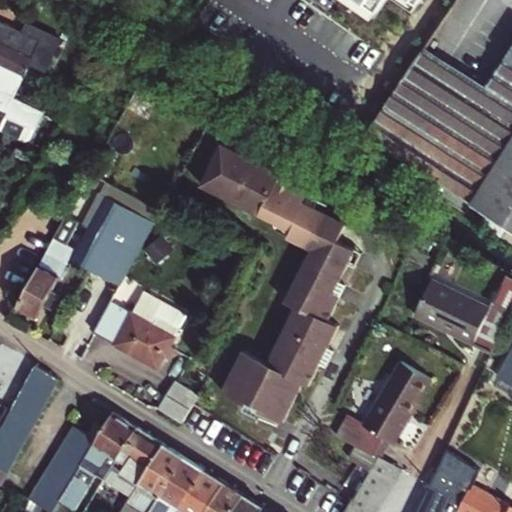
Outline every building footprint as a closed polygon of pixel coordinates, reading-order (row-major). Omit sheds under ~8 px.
[(460,0),(430,45),(375,124),(371,130),(368,134),(511,222),(511,13),(491,0),(460,0)] [(0,17),(0,88),(17,96),(44,38),(0,17)] [(40,131),(49,112),(17,96),(0,88),(0,127),(4,130),(11,117),(40,131)] [(264,407),(263,410),(281,419),(286,422),(306,383),(312,387),(325,363),(333,349),(345,327),(333,321),(345,299),(339,296),(346,281),(355,265),(362,251),(346,243),(355,224),(341,217),(325,209),(311,201),(315,194),(289,179),(292,173),(266,158),(250,150),(233,141),(210,182),(302,231),(298,239),(322,251),(295,302),(302,306),(272,361),(248,348),(226,390),(251,403),(252,400),(264,407)] [(253,144),(250,150),(266,158),(269,152),(253,144)] [(78,258),(99,268),(138,196),(104,179),(117,154),(106,148),(70,211),(83,219),(95,225),(78,258)] [(329,201),(315,194),(311,201),(325,209),(329,201)] [(138,196),(99,268),(125,283),(165,210),(138,196)] [(359,217),(344,209),(341,217),(355,224),(359,217)] [(70,211),(19,304),(41,315),(72,260),(77,247),(70,243),(83,219),(70,211)] [(361,269),(369,255),(362,251),(355,265),(361,269)] [(493,353),(511,313),(511,309),(497,301),(494,305),(441,275),(420,311),(493,353)] [(353,285),(346,281),(339,296),(345,299),(353,285)] [(117,297),(99,329),(162,364),(191,312),(166,298),(154,318),(117,297)] [(332,367),(339,352),(333,349),(325,363),(332,367)] [(364,420),(352,414),(341,431),(361,443),(378,453),(388,435),(404,410),(409,413),(432,374),(401,355),(364,420)] [(63,377),(38,363),(35,369),(16,406),(39,419),(63,377)] [(493,385),(475,422),(499,434),(511,409),(511,368),(501,389),(493,385)] [(187,421),(204,393),(180,379),(162,406),(187,421)] [(252,400),(251,403),(247,410),(259,416),(263,410),(264,407),(252,400)] [(0,477),(5,481),(32,433),(39,419),(16,406),(9,420),(0,436),(0,477)] [(394,439),(409,413),(404,410),(388,435),(394,439)] [(105,478),(140,424),(119,411),(109,426),(94,451),(87,463),(65,498),(74,503),(95,471),(105,478)] [(91,432),(79,424),(71,437),(94,451),(109,426),(99,420),(91,432)] [(134,495),(168,441),(140,424),(105,478),(134,495)] [(94,451),(71,437),(64,449),(87,463),(94,451)] [(146,511),(151,511),(188,455),(168,441),(134,495),(130,501),(146,511)] [(351,458),(374,472),(376,468),(398,481),(405,469),(378,453),(361,443),(351,458)] [(65,498),(87,463),(64,449),(34,499),(56,511),(65,498)] [(181,511),(209,468),(188,455),(151,511),(181,511)] [(484,511),(488,503),(495,491),(472,479),(478,467),(457,456),(442,485),(464,494),(455,511),(449,509),(446,511),(507,511),(498,508),(496,511),(484,511)] [(208,511),(229,481),(209,468),(181,511),(208,511)] [(374,472),(370,480),(391,493),(398,481),(376,468),(374,472)] [(370,480),(363,491),(384,504),(391,493),(370,480)] [(233,511),(247,492),(229,481),(208,511),(233,511)] [(424,511),(446,511),(449,509),(455,511),(464,494),(442,485),(439,484),(424,511)] [(379,511),(384,504),(363,491),(357,502),(356,502),(372,511),(379,511)] [(261,511),(267,504),(247,492),(233,511),(261,511)] [(372,511),(356,502),(350,511),(372,511)] [(484,511),(496,511),(498,508),(488,503),(484,511)]
